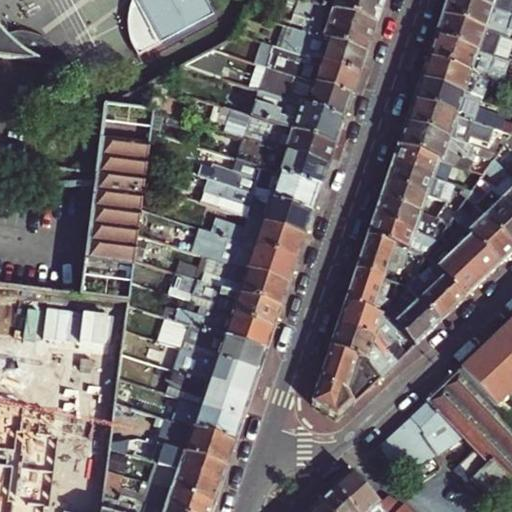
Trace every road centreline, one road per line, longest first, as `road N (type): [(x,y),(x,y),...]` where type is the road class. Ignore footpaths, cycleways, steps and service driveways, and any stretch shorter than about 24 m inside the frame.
road 1 (residential): [(415,0),(262,447)]
road 2 (residential): [(262,447),(299,455),(333,445),(511,282)]
